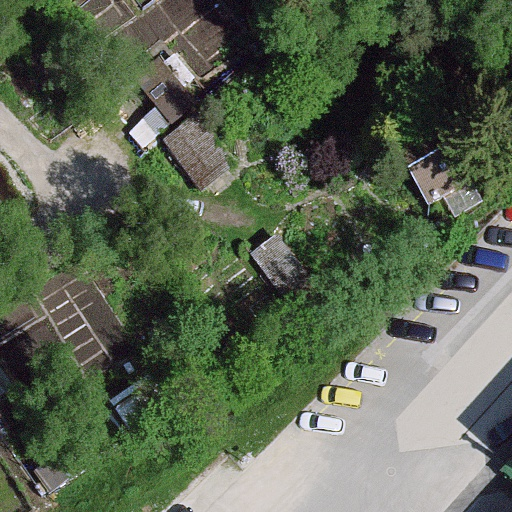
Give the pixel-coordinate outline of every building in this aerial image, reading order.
[(157,59),(133,78),(170,123),(194,104),(157,59)] [(197,113),(162,141),(201,190),(236,161),(197,113)] [(0,180),(0,209),(14,199),(0,180)] [(362,194),(322,216),(356,273),(394,248),(362,194)] [(277,238),(252,256),(301,324),(326,306),(277,238)] [(0,370),(0,394),(11,387),(0,370)] [(153,389),(117,409),(132,434),(167,414),(153,389)]
